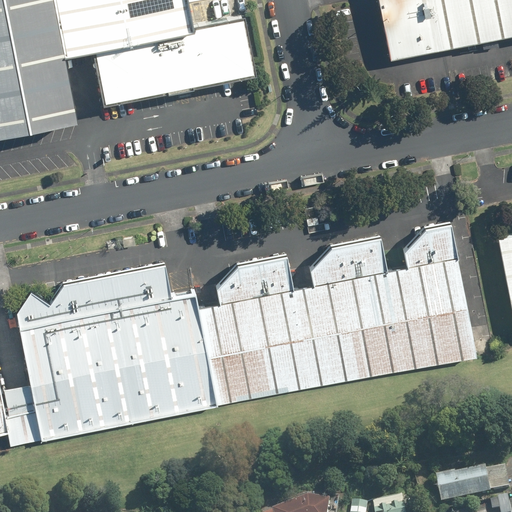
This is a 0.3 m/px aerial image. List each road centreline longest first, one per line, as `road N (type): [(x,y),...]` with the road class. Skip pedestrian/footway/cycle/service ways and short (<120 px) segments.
road 1 (unclassified): [(0,220),(319,154)]
road 2 (unclassified): [(319,154),(511,116)]
road 3 (unclassified): [(319,154),(289,0)]
